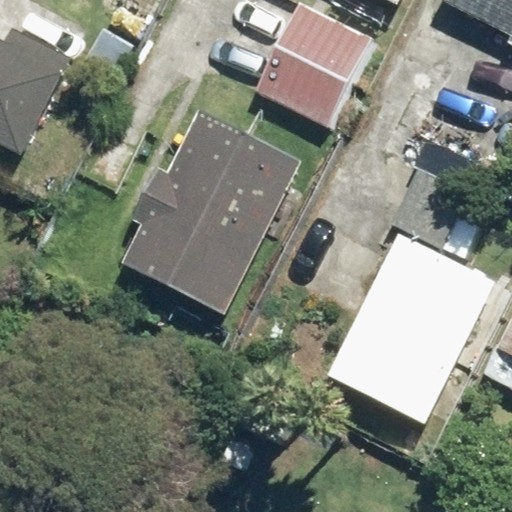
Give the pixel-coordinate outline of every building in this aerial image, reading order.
[(357,0),(396,19),(405,0),(357,0)] [(511,0),(457,0),(450,20),(511,44),(511,0)] [(302,12),(264,104),(336,134),(374,43),(302,12)] [(0,149),(25,162),(75,66),(0,28),(0,149)] [(127,276),(228,325),(302,173),(201,124),(127,276)] [(475,204),(422,178),(395,232),(448,258),(475,204)] [(340,386),(417,424),(478,298),(401,261),(340,386)] [(511,326),(497,356),(511,364),(511,326)]
